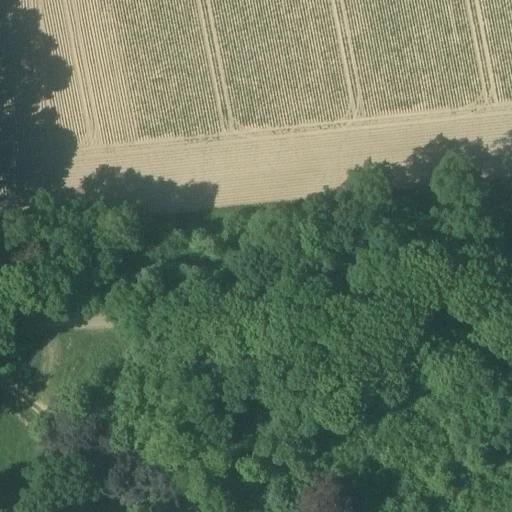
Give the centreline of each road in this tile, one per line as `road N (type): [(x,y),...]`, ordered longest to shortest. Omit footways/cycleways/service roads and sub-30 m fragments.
road 1 (unclassified): [(0,317),(511,303)]
road 2 (track): [(175,511),(0,391)]
